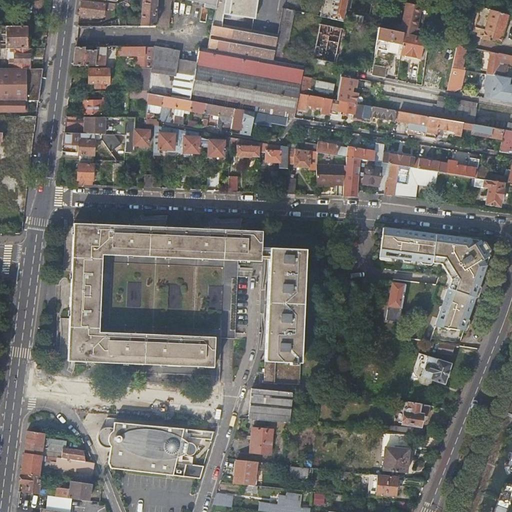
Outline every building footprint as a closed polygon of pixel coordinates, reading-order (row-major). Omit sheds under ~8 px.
[(116,5),(83,0),(81,0),(79,15),(92,17),(92,15),(103,16),(105,7),(107,8),(105,20),(114,17),(116,5)] [(155,26),(157,0),(142,0),(141,18),(119,18),(112,21),(111,26),(155,27),(155,26)] [(168,11),(169,0),(157,0),(155,26),(167,27),(167,19),(166,19),(167,11),(168,11)] [(207,9),(216,11),(217,0),(181,0),(208,5),(207,9)] [(256,20),(259,0),(217,0),(216,11),(214,23),(223,25),(225,14),(256,20)] [(343,21),(347,0),(323,0),(321,17),(343,21)] [(403,25),(417,29),(421,6),(407,3),(403,25)] [(509,15),(479,7),(473,28),(484,31),(483,34),(481,39),(500,44),(509,15)] [(292,25),(294,11),(283,9),(280,23),(292,25)] [(278,35),(223,25),(214,23),(208,51),(199,49),(196,63),(178,60),(180,52),(153,47),(152,55),(151,68),(151,72),(176,76),(172,98),(177,98),(191,101),(205,104),(220,106),(234,109),(265,114),(281,117),(287,118),(290,119),(295,119),(297,109),(300,93),(309,95),(312,79),(303,77),(306,59),(286,55),(292,25),(280,23),(278,35)] [(320,24),(313,59),(335,63),(342,29),(320,24)] [(404,34),(424,38),(426,30),(417,29),(403,25),(398,24),(396,32),(404,34)] [(27,25),(1,25),(1,33),(6,34),(6,48),(11,48),(27,48),(27,25)] [(396,32),(379,28),(377,40),(399,45),(397,59),(400,60),(401,54),(404,34),(396,32)] [(421,58),(424,38),(404,34),(401,54),(421,58)] [(465,70),(471,48),(458,45),(452,67),(465,70)] [(117,49),(117,47),(75,47),(73,65),(108,65),(109,49),(117,49)] [(145,55),(145,47),(125,47),(118,47),(118,55),(136,55),(145,55)] [(9,69),(30,69),(31,48),(27,48),(11,48),(11,51),(14,52),(14,60),(10,60),(9,69)] [(511,63),(511,56),(492,52),(485,89),(486,89),(484,97),(511,102),(511,84),(510,84),(511,78),(507,77),(509,67),(500,65),(501,61),(511,63)] [(151,68),(152,55),(145,55),(136,55),(136,68),(144,68),(151,68)] [(386,67),(373,64),(371,75),(384,78),(385,70),(389,68),(389,65),(386,67)] [(28,101),(38,100),(43,69),(30,69),(9,69),(0,68),(0,100),(5,100),(28,101)] [(110,84),(110,68),(88,68),(87,84),(95,84),(94,89),(105,89),(105,84),(110,84)] [(151,72),(151,68),(144,68),(141,91),(148,92),(149,90),(151,72)] [(353,78),(354,72),(342,70),(341,76),(353,78)] [(452,70),(446,90),(454,91),(462,87),(465,73),(452,70)] [(163,96),(172,98),(176,76),(151,72),(149,90),(150,90),(150,94),(163,96)] [(341,76),(337,100),(356,103),(357,93),(352,92),(353,87),(356,88),(357,80),(353,79),(353,78),(341,76)] [(126,116),(127,91),(119,91),(119,102),(123,102),(122,117),(124,117),(126,117),(126,116)] [(162,105),(163,96),(150,94),(148,93),(145,118),(146,118),(146,119),(155,121),(157,112),(160,113),(162,105)] [(332,99),(309,95),(300,93),(297,109),(307,111),(308,105),(322,108),(321,113),(329,115),(329,114),(332,99)] [(463,122),(473,124),(476,109),(475,108),(476,103),(456,99),(455,104),(442,102),(444,96),(438,95),(437,104),(380,94),(377,107),(396,110),(399,111),(428,116),(463,122)] [(95,99),(87,99),(83,99),(82,114),(102,114),(102,113),(105,113),(105,110),(102,110),(102,99),(101,99),(101,97),(95,96),(95,99)] [(175,108),(177,98),(172,98),(163,96),(162,105),(163,105),(160,121),(167,122),(170,107),(175,108)] [(190,110),(191,101),(177,98),(175,108),(174,116),(172,123),(182,125),(183,117),(181,117),(182,109),(190,110)] [(337,100),(332,99),(329,114),(339,116),(340,111),(343,111),(343,115),(347,116),(348,112),(353,113),(352,119),(361,121),(362,115),(364,105),(356,103),(337,100)] [(28,110),(28,101),(5,100),(5,110),(28,110)] [(204,113),(205,104),(191,101),(190,110),(204,113)] [(218,115),(220,106),(205,104),(204,113),(213,114),(212,119),(217,120),(218,115)] [(377,107),(364,105),(362,115),(361,121),(370,123),(371,116),(394,120),(396,110),(377,107)] [(234,109),(220,106),(218,115),(217,120),(221,121),(231,123),(232,118),(234,109)] [(271,124),(285,126),(287,118),(281,117),(265,114),(234,109),(232,118),(231,123),(230,128),(240,130),(239,134),(249,136),(251,124),(270,127),(271,124)] [(424,136),(428,116),(399,111),(396,110),(394,120),(409,123),(407,133),(424,136)] [(114,135),(124,135),(124,117),(122,117),(83,116),(83,115),(66,115),(64,133),(94,134),(114,135)] [(134,116),(126,116),(126,117),(124,117),(124,135),(123,152),(132,152),(133,145),(148,145),(149,130),(139,130),(136,129),(133,129),(134,116)] [(462,128),(463,122),(428,116),(424,136),(436,138),(437,128),(455,131),(454,135),(461,136),(462,128)] [(503,129),(511,130),(511,122),(503,121),(503,123),(492,121),(486,122),(485,126),(503,129)] [(0,132),(29,133),(30,123),(8,122),(8,128),(0,127),(0,132)] [(503,129),(485,126),(473,124),(463,122),(462,128),(471,129),(471,134),(501,139),(503,129)] [(178,153),(179,129),(158,126),(155,126),(154,149),(173,150),(173,153),(178,153)] [(204,140),(205,134),(179,129),(178,153),(198,154),(199,140),(204,140)] [(26,155),(29,133),(0,132),(0,140),(6,141),(5,154),(26,155)] [(78,154),(91,155),(93,155),(93,140),(102,141),(109,152),(120,144),(114,135),(94,134),(64,133),(62,144),(78,145),(78,154)] [(259,150),(259,146),(237,145),(237,139),(230,138),(230,145),(237,146),(236,157),(251,157),(251,156),(259,157),(259,150)] [(223,154),(223,150),(224,140),(209,140),(208,155),(223,156),(223,154)] [(288,147),(287,147),(260,142),(259,146),(259,150),(266,150),(265,162),(279,162),(279,167),(287,168),(287,163),(288,147)] [(336,155),(338,146),(338,145),(318,142),(317,152),(336,155)] [(383,153),(384,146),(375,145),(374,151),(355,148),(355,147),(347,146),(347,147),(346,156),(347,157),(361,159),(381,162),(383,153)] [(346,156),(347,147),(338,146),(336,155),(346,156)] [(317,152),(297,149),(288,147),(287,163),(294,163),(294,166),(309,167),(309,170),(317,170),(317,165),(317,152)] [(413,167),(415,158),(409,157),(409,156),(389,153),(389,154),(383,153),(381,162),(390,164),(399,165),(413,167)] [(343,185),(343,196),(356,197),(357,182),(353,182),(354,176),(354,167),(359,167),(361,159),(347,157),(347,166),(344,166),(343,185)] [(446,173),(448,162),(415,157),(415,158),(413,167),(436,171),(446,173)] [(479,166),(480,160),(468,158),(466,165),(458,164),(459,161),(448,159),(448,162),(446,173),(475,177),(477,178),(479,166)] [(90,164),(91,160),(78,159),(77,184),(91,185),(92,165),(90,164)] [(113,186),(122,186),(123,163),(114,163),(113,186)] [(399,165),(390,164),(388,181),(386,181),(384,194),(394,196),(399,165)] [(317,165),(317,170),(316,180),(316,184),(343,185),(344,166),(317,165)] [(364,168),(362,182),(379,185),(381,168),(367,165),(364,168)] [(436,171),(413,167),(399,165),(394,196),(414,198),(416,186),(434,188),(436,171)] [(511,183),(511,166),(511,170),(510,177),(502,175),(491,173),(491,168),(479,166),(477,178),(504,182),(511,183)] [(510,177),(511,170),(503,168),(502,175),(510,177)] [(151,187),(152,174),(144,174),(144,187),(151,187)] [(162,174),(152,174),(151,187),(161,188),(162,174)] [(237,176),(228,176),(228,191),(236,191),(237,176)] [(286,194),(287,178),(279,177),(278,193),(286,194)] [(499,206),(504,182),(477,178),(475,177),(475,182),(474,183),(474,186),(483,188),(484,186),(488,187),(485,203),(499,206)] [(105,256),(239,262),(261,263),(261,260),(270,261),(265,382),(300,384),(306,249),(262,247),(263,231),(241,230),(243,221),(219,222),(211,225),(210,228),(166,226),(168,218),(144,218),(135,222),(135,225),(74,223),(73,235),(65,235),(63,265),(72,265),(69,318),(61,317),(60,347),(68,347),(68,360),(107,362),(107,368),(117,368),(117,371),(217,375),(217,366),(221,366),(222,339),(102,333),(105,256)] [(454,268),(424,340),(439,342),(452,344),(459,327),(490,255),(483,243),(481,242),(460,240),(413,234),(402,233),(384,230),(380,259),(432,266),(454,268)] [(102,333),(222,339),(236,340),(239,262),(105,256),(102,333)] [(385,319),(399,321),(406,282),(392,282),(387,306),(389,306),(388,309),(387,309),(385,319)] [(368,320),(360,319),(359,330),(367,331),(368,320)] [(453,354),(455,345),(452,344),(439,342),(437,352),(453,354)] [(428,356),(421,376),(444,384),(451,364),(428,356)] [(292,391),(251,387),(248,419),(289,423),(292,391)] [(427,416),(429,406),(411,402),(405,402),(404,407),(405,409),(405,412),(403,412),(402,424),(419,426),(421,415),(427,416)] [(112,430),(111,431),(109,434),(107,437),(108,440),(109,443),(110,445),(110,447),(108,462),(110,467),(179,475),(199,478),(203,466),(190,464),(191,456),(182,455),(185,453),(186,453),(187,454),(189,455),(191,454),(193,453),(194,452),(195,450),(195,448),(195,446),(194,445),(193,443),(191,443),(189,442),(188,442),(181,437),(183,428),(114,421),(113,428),(112,430)] [(386,426),(385,432),(409,435),(409,429),(386,426)] [(110,447),(110,445),(109,443),(108,440),(107,437),(109,434),(111,431),(112,430),(113,428),(111,427),(108,427),(106,427),(103,427),(101,429),(99,430),(98,433),(97,435),(97,437),(98,440),(99,442),(100,444),(102,446),(104,447),(107,447),(109,447),(110,447)] [(272,430),(252,428),(249,452),(270,454),(272,430)] [(190,429),(187,436),(211,439),(214,431),(190,429)] [(44,432),(26,430),(25,442),(58,447),(62,447),(65,448),(66,440),(43,437),(44,432)] [(406,473),(411,435),(409,435),(385,432),(384,432),(382,448),(385,448),(383,471),(406,473)] [(25,442),(24,452),(40,455),(41,455),(42,450),(57,452),(58,447),(25,442)] [(60,458),(84,461),(83,450),(65,448),(62,447),(60,458)] [(24,452),(22,462),(39,465),(40,455),(24,452)] [(72,469),(92,472),(93,462),(84,461),(60,458),(56,457),(56,461),(55,467),(72,469)] [(236,459),(233,483),(243,484),(255,485),(257,461),(236,459)] [(22,462),(21,472),(38,475),(39,465),(22,462)] [(288,476),(306,478),(307,468),(289,466),(288,476)] [(70,480),(90,482),(92,472),(72,469),(70,480)] [(21,472),(20,482),(22,483),(25,483),(24,491),(38,493),(40,475),(38,475),(21,472)] [(396,485),(422,488),(426,480),(370,474),(368,493),(395,496),(396,485)] [(55,495),(88,500),(90,482),(70,480),(69,488),(57,486),(55,495)] [(255,493),(256,485),(255,485),(243,484),(242,491),(255,493)] [(215,493),(212,504),(223,505),(224,495),(215,493)] [(259,502),(258,510),(269,511),(273,511),(305,511),(306,509),(298,508),(300,496),(287,494),(287,496),(279,495),(277,505),(271,504),(271,503),(259,502)] [(224,495),(223,505),(231,507),(232,496),(224,495)] [(400,503),(399,510),(411,511),(412,505),(400,503)]
